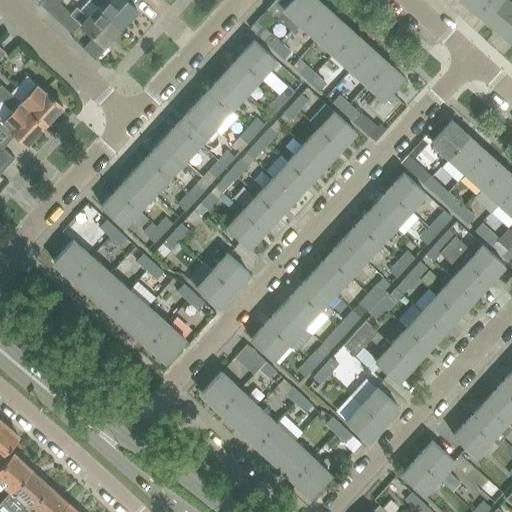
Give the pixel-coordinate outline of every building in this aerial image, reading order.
[(43,0),(41,3),(74,34),(75,34),(83,25),(103,43),(120,26),(98,5),(88,16),(76,5),(70,11),(59,1),(59,0),(43,0)] [(92,0),(98,5),(120,26),(137,8),(128,0),(92,0)] [(274,0),(267,9),(293,32),(300,23),(320,1),(318,0),(274,0)] [(462,0),(477,12),(487,0),(462,0)] [(497,28),(511,9),(511,3),(508,0),(487,0),(477,12),(497,28)] [(336,16),(320,1),(300,23),(317,38),(336,16)] [(511,40),(511,9),(497,28),(511,40)] [(336,16),(317,38),(334,53),(353,31),(336,16)] [(370,47),(353,31),(334,53),(350,68),(370,47)] [(282,43),(272,34),(267,40),(277,49),(282,43)] [(263,78),(279,61),(255,39),(239,56),(263,78)] [(291,52),(282,43),(277,49),(286,58),(291,52)] [(387,62),(370,47),(350,68),(367,83),(387,62)] [(263,78),(239,56),(224,72),(248,95),(263,78)] [(403,77),(387,62),(367,83),(378,93),(367,105),(383,118),(399,100),(390,91),(403,77)] [(316,73),(306,64),(300,71),(310,80),(316,73)] [(248,95),(224,72),(209,89),(233,111),(248,95)] [(326,82),(316,73),(310,80),(320,88),(326,82)] [(62,105),(44,89),(37,82),(20,100),(19,101),(45,124),(62,105)] [(279,93),(286,99),(295,90),(288,83),(279,93)] [(0,117),(0,144),(3,147),(16,132),(28,143),(45,124),(19,101),(20,100),(1,84),(0,85),(0,97),(1,99),(12,109),(2,119),(0,117)] [(233,111),(209,89),(193,106),(217,128),(221,132),(236,116),(232,112),(233,111)] [(301,92),(292,102),(299,109),(308,99),(301,92)] [(270,103),(276,110),(286,99),(279,93),(270,103)] [(332,102),(343,111),(350,103),(339,94),(332,102)] [(290,118),(299,109),(292,102),(283,112),(290,118)] [(355,130),(334,110),(325,102),(309,119),(318,127),(340,146),(355,130)] [(360,112),(350,103),(343,111),(353,120),(360,112)] [(217,128),(193,106),(178,122),(202,144),(217,128)] [(264,123),(257,117),(248,127),(255,133),(264,123)] [(433,141),(449,156),(468,135),(452,120),(433,141)] [(202,144),(178,122),(163,139),(187,161),(202,144)] [(270,126),(262,135),(268,142),(277,132),(270,126)] [(246,142),(255,133),(248,127),(240,136),(246,142)] [(340,146),(318,127),(303,144),(324,163),(340,146)] [(260,151),(268,142),(262,135),(253,145),(260,151)] [(485,150),(468,135),(449,156),(466,171),(485,150)] [(147,155),(172,178),(187,161),(163,139),(147,155)] [(0,171),(14,157),(3,147),(0,144),(0,171)] [(324,163),(303,144),(288,160),(309,180),(324,163)] [(227,149),(218,159),(225,166),(234,156),(227,149)] [(502,165),(485,150),(466,171),(482,186),(483,186),(502,165)] [(172,178),(147,155),(132,172),(156,194),(172,178)] [(247,165),(240,158),(238,161),(231,169),(238,175),(243,170),(247,165)] [(209,169),(216,175),(225,166),(218,159),(209,169)] [(309,180),(288,160),(273,177),(294,196),(309,180)] [(500,202),(511,187),(511,174),(502,165),(483,186),(500,202)] [(431,176),(422,168),(416,174),(426,183),(431,176)] [(228,186),(238,175),(231,169),(229,171),(221,180),(228,186)] [(156,194),(132,172),(117,189),(141,211),(156,194)] [(404,172),(388,189),(410,209),(425,192),(404,172)] [(426,183),(436,192),(442,186),(431,176),(426,183)] [(279,213),(294,196),(273,177),(258,193),(279,213)] [(187,193),(194,199),(203,189),(197,183),(187,193)] [(511,187),(500,202),(511,212),(511,187)] [(141,211),(117,189),(102,205),(126,227),(127,226),(134,219),(140,225),(147,218),(140,212),(141,211)] [(410,209),(388,189),(373,205),(395,225),(410,209)] [(212,190),(195,208),(202,215),(218,196),(212,190)] [(186,208),(194,199),(187,193),(179,202),(186,208)] [(264,229),(279,213),(258,193),(242,210),(264,229)] [(454,196),(447,203),(458,213),(465,206),(454,196)] [(395,225),(373,205),(358,222),(380,242),(395,225)] [(475,215),(465,206),(458,213),(468,222),(475,215)] [(248,246),(264,229),(242,210),(227,227),(240,238),(248,246)] [(166,216),(157,226),(164,232),(173,223),(166,216)] [(438,217),(429,227),(436,233),(445,223),(438,217)] [(116,228),(107,219),(100,227),(109,235),(116,228)] [(164,232),(157,226),(152,221),(143,231),(155,242),(164,232)] [(380,242),(358,222),(343,238),(364,259),(380,242)] [(181,223),(172,233),(179,239),(188,229),(181,223)] [(498,237),(492,244),(502,252),(508,258),(511,253),(511,245),(511,244),(511,242),(511,229),(508,226),(498,237)] [(429,227),(420,237),(427,243),(436,233),(429,227)] [(504,264),(482,245),(475,253),(456,235),(457,233),(451,227),(441,237),(489,280),(504,264)] [(126,236),(116,228),(109,235),(119,244),(126,236)] [(482,234),(492,244),(498,237),(488,228),(482,234)] [(170,249),(179,239),(172,233),(164,242),(170,249)] [(473,297),(489,280),(441,237),(431,248),(438,254),(441,251),(460,269),(452,278),(473,297)] [(364,259),(343,238),(327,255),(349,275),(364,259)] [(73,277),(91,256),(73,239),(54,261),(73,277)] [(414,257),(408,250),(400,259),(406,265),(414,257)] [(233,289),(248,272),(227,252),(213,268),(212,269),(233,289)] [(153,262),(143,253),(137,260),(146,269),(153,262)] [(349,275),(327,255),(312,272),(334,292),(349,275)] [(91,294),(110,272),(91,256),(73,277),(91,294)] [(400,259),(389,270),(396,276),(406,265),(400,259)] [(417,276),(427,266),(421,260),(411,270),(417,276)] [(163,271),(153,262),(146,269),(156,278),(163,271)] [(233,289),(212,269),(197,286),(218,305),(233,289)] [(411,270),(402,279),(409,285),(417,276),(411,270)] [(110,310),(129,289),(110,272),(91,294),(110,310)] [(312,272),(297,288),(319,308),(327,316),(333,309),(325,302),(334,292),(312,272)] [(458,314),(473,297),(452,278),(437,294),(458,314)] [(194,291),(184,282),(177,290),(186,299),(194,291)] [(387,292),(377,283),(368,293),(378,301),(387,292)] [(319,308),(297,288),(282,305),(304,325),(319,308)] [(129,327),(148,305),(129,289),(110,310),(129,327)] [(204,301),(194,291),(186,299),(196,309),(197,308),(204,301)] [(387,309),(396,300),(387,292),(378,301),(387,309)] [(369,310),(378,301),(368,293),(359,303),(366,309),(367,308),(369,310)] [(458,314),(437,294),(421,311),(443,330),(458,314)] [(387,309),(378,301),(369,310),(372,313),(365,320),(372,326),(387,309)] [(148,343),(167,321),(148,305),(129,327),(148,343)] [(304,325),(282,305),(267,321),(288,341),(304,325)] [(443,330),(421,311),(406,327),(427,347),(443,330)] [(345,332),(354,322),(347,316),(338,326),(345,332)] [(397,380),(412,363),(391,344),(385,338),(372,326),(365,320),(344,344),(355,354),(370,337),(385,350),(376,360),(397,380)] [(186,338),(171,325),(167,321),(148,343),(167,360),(186,338)] [(288,341),(267,321),(251,338),(269,354),(273,358),(288,341)] [(336,342),(345,332),(338,326),(329,336),(336,342)] [(427,347),(406,327),(391,344),(412,363),(427,347)] [(235,356),(254,372),(259,367),(266,359),(247,343),(235,356)] [(317,349),(308,359),(314,366),(324,356),(317,349)] [(323,366),(329,372),(338,362),(332,357),(323,366)] [(269,376),(276,369),(266,359),(259,367),(269,376)] [(314,366),(308,359),(298,369),(305,376),(314,366)] [(323,366),(314,376),(320,382),(329,372),(323,366)] [(220,409),(240,388),(222,371),(202,392),(220,409)] [(511,371),(500,384),(511,395),(511,371)] [(293,383),(286,391),(296,400),(303,392),(293,383)] [(511,395),(500,384),(485,401),(506,420),(511,413),(511,395)] [(398,406),(377,386),(362,403),(382,423),(398,406)] [(238,426),(258,405),(240,388),(220,409),(238,426)] [(296,400),(305,409),(312,402),(303,392),(296,400)] [(502,438),(511,427),(511,426),(485,401),(469,417),(490,437),(497,443),(502,438)] [(367,439),(382,423),(362,403),(346,419),(367,439)] [(257,443),(276,422),(258,405),(238,426),(257,443)] [(333,416),(326,423),(335,432),(343,425),(333,416)] [(490,437),(469,417),(454,434),(475,453),(490,437)] [(0,456),(18,435),(0,418),(0,456)] [(275,460),(295,439),(276,422),(257,443),(275,460)] [(335,432),(345,442),(352,434),(343,425),(335,432)] [(511,446),(502,438),(497,443),(511,456),(511,446)] [(293,477),(313,456),(295,439),(275,460),(293,477)] [(446,468),(454,459),(433,439),(417,456),(439,476),(453,489),(461,481),(446,468)] [(13,450),(0,464),(0,478),(12,489),(32,467),(13,450)] [(331,474),(313,457),(313,456),(293,477),(311,495),(331,474)] [(439,476),(417,456),(402,473),(423,493),(439,476)] [(23,511),(50,484),(32,467),(12,489),(12,490),(2,501),(14,511),(23,511)] [(489,479),(479,489),(494,503),(504,493),(489,479)] [(56,511),(68,500),(50,484),(23,511),(56,511)] [(421,500),(412,492),(405,500),(414,508),(421,500)] [(484,498),(475,509),(478,511),(484,511),(491,505),(484,498)] [(80,511),(68,500),(56,511),(80,511)] [(428,511),(431,508),(421,500),(414,508),(418,511),(428,511)] [(389,511),(380,503),(371,511),(389,511)]
